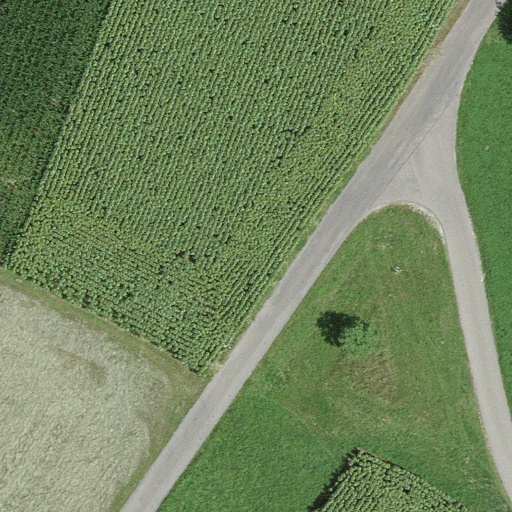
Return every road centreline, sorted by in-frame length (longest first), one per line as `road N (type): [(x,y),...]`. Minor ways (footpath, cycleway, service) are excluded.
road 1 (unclassified): [(155,511),(404,159)]
road 2 (unclassified): [(511,452),(445,190),(404,159)]
road 3 (unclassified): [(404,159),(502,0)]
